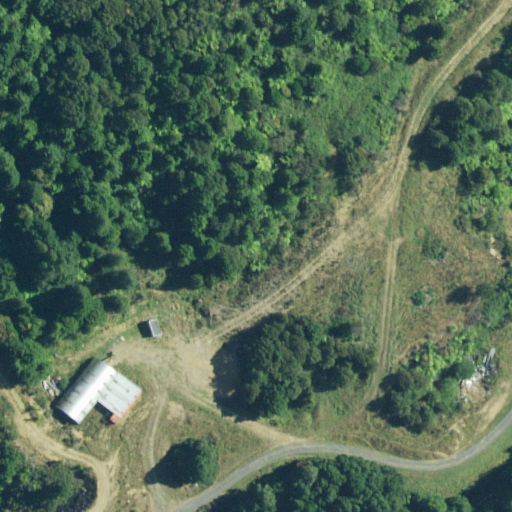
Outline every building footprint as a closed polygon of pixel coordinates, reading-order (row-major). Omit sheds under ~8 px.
[(137,318),(141,326),(157,320),(153,311),(137,318)] [(113,327),(116,336),(138,328),(134,319),(113,327)] [(125,341),(128,352),(146,347),(143,337),(125,341)] [(202,362),(213,368),(219,357),(207,352),(202,362)] [(105,362),(89,383),(94,387),(88,394),(111,412),(105,420),(113,426),(141,391),(105,362)] [(213,368),(202,362),(197,373),(208,379),(213,368)]
